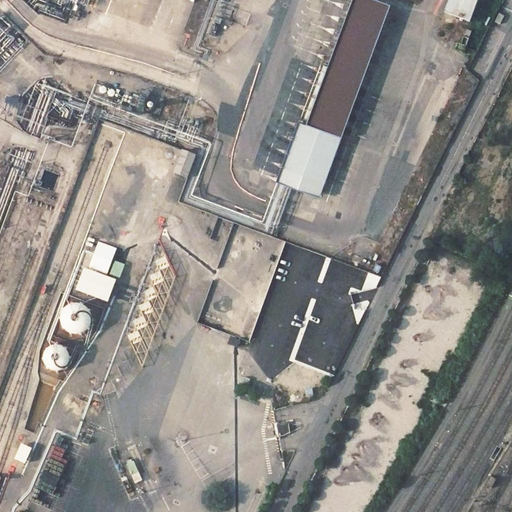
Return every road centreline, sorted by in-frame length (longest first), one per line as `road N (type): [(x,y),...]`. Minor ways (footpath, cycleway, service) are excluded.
road 1 (unclassified): [(511,38),(279,511)]
road 2 (unknown): [(246,408),(162,383),(132,391),(126,426),(165,511)]
